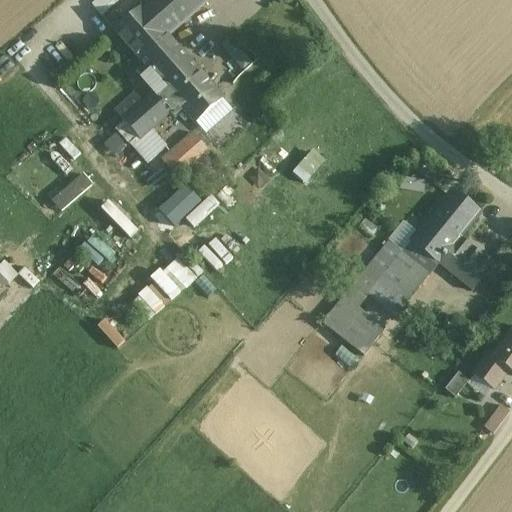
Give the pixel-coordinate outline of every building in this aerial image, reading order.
[(97,0),(92,5),(103,16),(119,0),(97,0)] [(204,0),(154,0),(142,10),(168,38),(207,4),(204,0)] [(168,38),(142,10),(115,33),(161,86),(178,105),(195,124),(223,101),(168,38)] [(149,130),(178,105),(161,86),(156,91),(157,96),(143,108),(134,98),(116,113),(125,124),(139,139),(149,130)] [(166,149),(149,130),(139,139),(125,124),(117,132),(147,165),(166,149)] [(206,152),(191,134),(161,161),(176,178),(206,152)] [(307,184),(328,161),(315,150),(295,173),(307,184)] [(448,197),(410,244),(438,266),(449,275),(464,254),(455,247),(475,222),(466,213),(470,207),(462,200),(458,205),(448,197)] [(188,199),(162,224),(171,233),(196,209),(188,199)] [(131,241),(141,233),(112,200),(102,208),(131,241)] [(102,268),(115,253),(94,235),(81,250),(102,268)] [(395,318),(438,266),(410,244),(402,255),(389,244),(322,325),(363,358),(385,331),(358,311),(370,297),(395,318)] [(489,273),(464,254),(449,275),(472,293),(489,273)] [(167,269),(186,291),(199,280),(180,258),(167,269)] [(0,267),(0,282),(5,288),(18,273),(5,262),(0,267)] [(154,317),(184,296),(167,272),(137,294),(154,317)] [(120,348),(127,342),(107,322),(100,328),(120,348)] [(511,333),(493,359),(493,360),(507,370),(511,373),(511,333)] [(492,390),(507,370),(493,360),(493,359),(489,357),(475,377),(492,390)] [(468,383),(458,374),(444,391),(455,400),(468,383)] [(509,414),(500,407),(484,429),(493,436),(509,414)]
